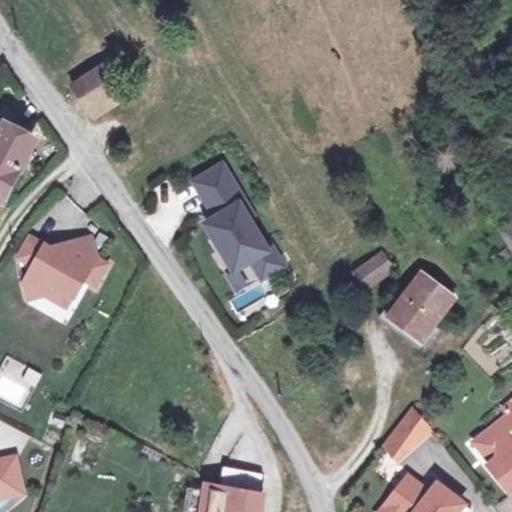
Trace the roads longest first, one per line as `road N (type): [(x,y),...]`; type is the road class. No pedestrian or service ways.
road 1 (unclassified): [(0,33),(220,340)]
road 2 (unclassified): [(220,340),(310,466),(332,511)]
road 3 (residential): [(269,511),(275,493),(220,340)]
road 4 (unknown): [(320,486),(358,429),(400,333)]
road 5 (unknown): [(80,144),(0,239)]
